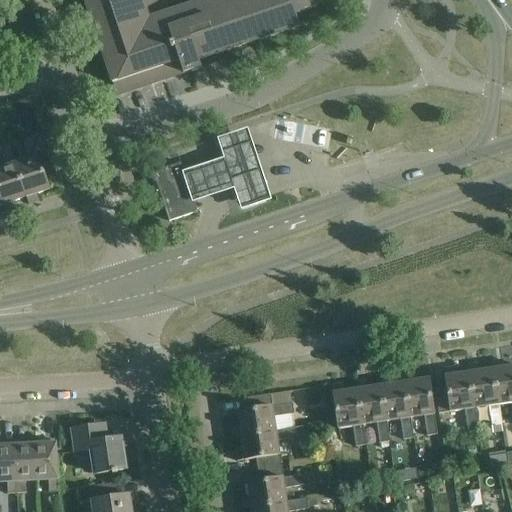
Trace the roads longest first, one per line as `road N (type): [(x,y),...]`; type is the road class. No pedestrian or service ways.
road 1 (tertiary): [(141,306),(511,180)]
road 2 (tertiary): [(484,154),(131,268)]
road 3 (residential): [(88,145),(278,84),(370,27),(384,0)]
road 4 (residential): [(207,370),(511,318)]
road 5 (secondary): [(486,0),(497,40),(484,154)]
road 6 (residential): [(0,386),(154,377)]
road 7 (residential): [(226,511),(207,370)]
road 8 (tertiary): [(0,319),(141,306)]
road 9 (tertiary): [(131,268),(0,303)]
road 10 (residential): [(174,511),(154,377)]
road 11 (residential): [(131,268),(88,145)]
